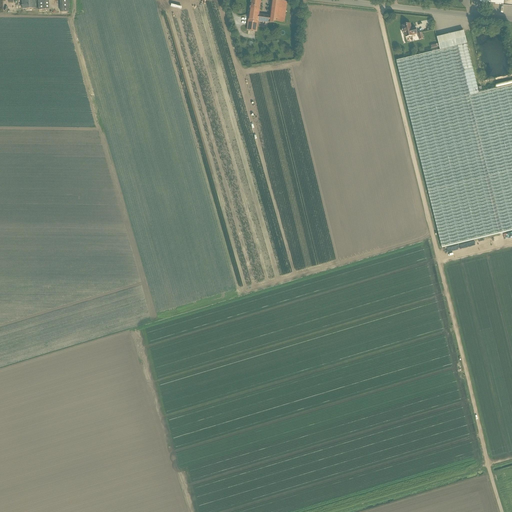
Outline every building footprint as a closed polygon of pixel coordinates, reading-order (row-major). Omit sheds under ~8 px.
[(38,9),(37,0),(21,0),(22,10),(38,9)] [(69,0),(60,0),(61,12),(70,12),(69,0)] [(258,22),(284,25),(287,2),(272,0),(271,7),(270,16),(259,14),(260,0),(250,0),(247,30),(256,31),(258,22)] [(403,34),(404,34),(405,37),(412,36),(417,35),(415,28),(411,29),(410,24),(402,26),(403,30),(402,30),(402,31),(403,34)] [(511,85),(478,94),(467,44),(463,31),(437,38),(440,51),(396,61),(428,192),(442,249),(511,231),(511,85)]
